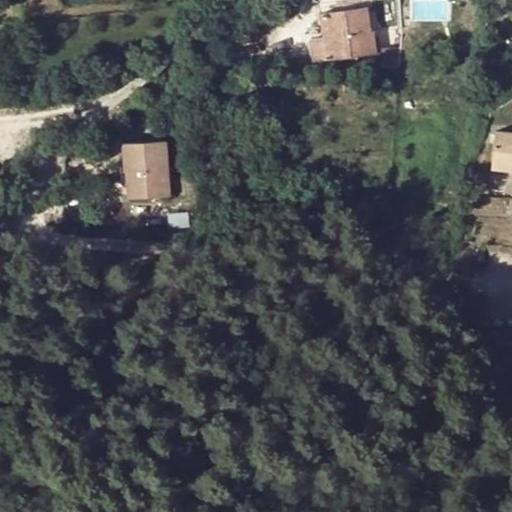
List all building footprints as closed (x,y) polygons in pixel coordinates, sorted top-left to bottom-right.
[(368,8),(336,13),(336,19),(369,15),(368,8)] [(371,33),(369,15),(336,19),(336,13),(321,15),(325,39),(311,41),(314,61),(376,53),(373,32),(371,33)] [(460,38),(454,61),(468,65),(474,41),(460,38)] [(511,131),(497,130),(493,167),(511,168),(511,131)] [(166,140),(125,142),(126,171),(129,171),(130,198),(169,197),(166,140)] [(260,345),(259,351),(259,364),(279,365),(279,345),(260,345)] [(259,351),(244,350),(243,364),(259,364),(259,351)]
